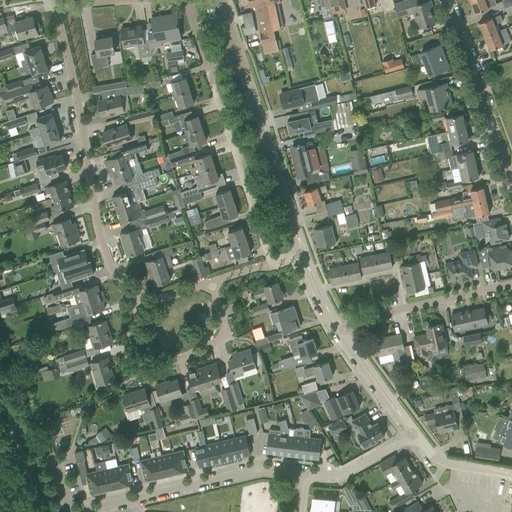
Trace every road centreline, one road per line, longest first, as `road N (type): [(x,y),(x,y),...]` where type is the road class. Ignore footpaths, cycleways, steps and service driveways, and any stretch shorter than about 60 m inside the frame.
road 1 (residential): [(57,6),(96,228),(116,284),(137,303)]
road 2 (residential): [(304,472),(261,471),(95,511)]
road 3 (residential): [(137,303),(128,357),(143,366),(223,334),(213,284)]
road 4 (residential): [(271,264),(208,65)]
road 5 (residential): [(303,253),(239,57)]
road 6 (residential): [(511,185),(444,0)]
road 7 (residential): [(335,324),(511,282)]
road 8 (residential): [(412,433),(335,324)]
